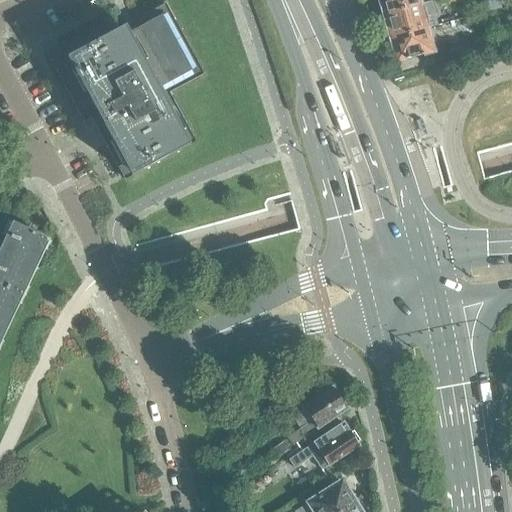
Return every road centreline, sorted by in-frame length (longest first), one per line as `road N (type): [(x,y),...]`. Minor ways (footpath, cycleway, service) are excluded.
road 1 (secondary): [(289,8),(317,36),(412,255)]
road 2 (secondary): [(289,8),(291,43),(358,268)]
road 3 (secondary): [(425,251),(333,0)]
road 4 (residential): [(148,356),(39,148)]
road 5 (secondary): [(471,511),(442,302)]
road 6 (secondary): [(371,312),(416,511)]
road 7 (residential): [(358,268),(189,342)]
road 8 (residential): [(189,342),(371,312)]
road 9 (residential): [(191,511),(148,356)]
